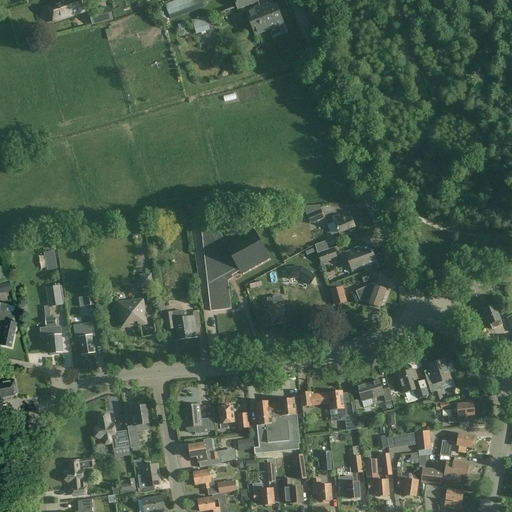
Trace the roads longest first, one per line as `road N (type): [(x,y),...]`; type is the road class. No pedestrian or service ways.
road 1 (tertiary): [(156,372),(320,357),(351,350),(418,314)]
road 2 (unclassified): [(361,172),(293,0)]
road 3 (residential): [(418,314),(361,172)]
road 4 (residential): [(179,511),(156,372)]
road 5 (residential): [(484,511),(499,373)]
road 6 (tertiary): [(28,511),(26,452),(63,396)]
